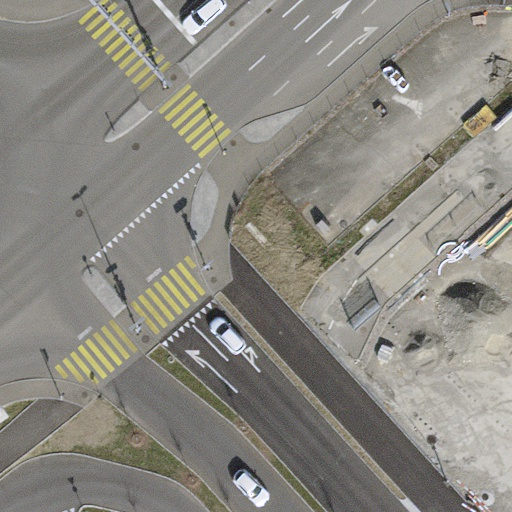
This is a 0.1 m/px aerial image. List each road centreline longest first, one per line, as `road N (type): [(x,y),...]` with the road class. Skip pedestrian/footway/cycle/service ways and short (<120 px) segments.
road 1 (tertiary): [(0,283),(320,0)]
road 2 (tertiary): [(168,0),(0,145)]
